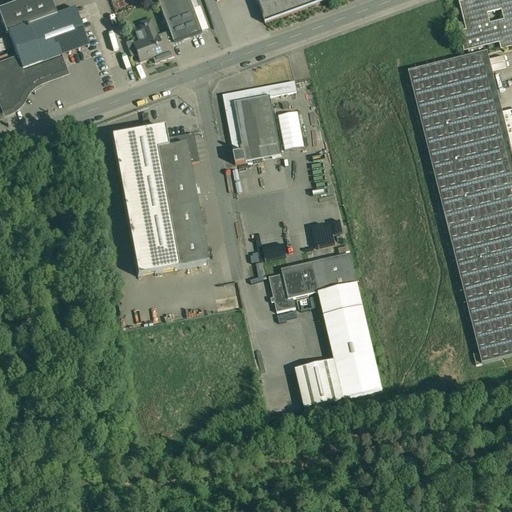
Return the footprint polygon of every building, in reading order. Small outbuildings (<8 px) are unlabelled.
[(0,19),(6,35),(8,35),(17,59),(0,65),(0,111),(4,121),(10,119),(14,117),(18,114),(21,111),(24,108),(26,104),(28,100),(31,96),(35,93),(39,90),(43,88),(68,79),(61,59),(89,48),(75,9),(56,17),(49,0),(29,0),(0,11),(0,19)] [(155,0),(167,33),(158,36),(152,19),(137,25),(140,34),(143,33),(146,39),(134,44),(133,41),(125,44),(131,59),(137,57),(139,65),(153,60),(155,65),(174,58),(170,48),(201,36),(201,35),(208,32),(200,10),(197,10),(193,0),(155,0)] [(254,0),(264,26),(265,25),(264,23),(328,0),(254,0)] [(501,52),(511,48),(511,0),(468,0),(467,2),(459,4),(466,32),(459,34),(464,54),(469,52),(471,59),(409,74),(482,366),(511,359),(511,110),(503,113),(488,53),(484,54),(482,49),(499,45),(501,52)] [(223,97),(236,166),(282,157),(270,98),(297,93),(295,83),(223,97)] [(298,113),(275,118),(281,153),(301,149),(297,125),(300,124),(298,113)] [(209,265),(186,146),(169,149),(165,129),(112,139),(138,278),(209,265)] [(351,256),(282,272),(283,276),(269,280),(277,315),(296,310),(294,301),(318,295),(358,286),(351,256)] [(358,286),(318,295),(334,363),(296,372),(305,411),(344,402),(344,403),(383,393),(358,286)] [(285,391),(266,395),(272,421),(291,417),(285,391)]
